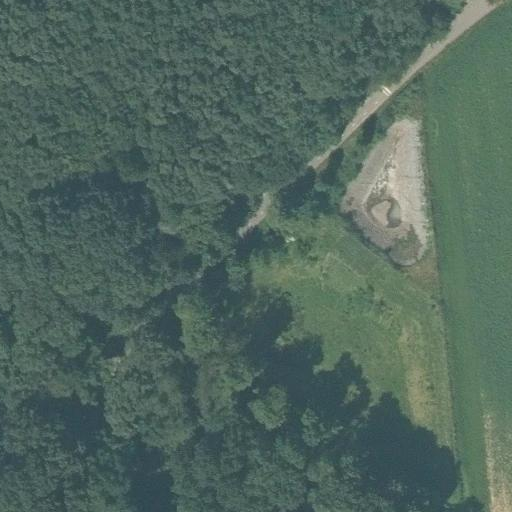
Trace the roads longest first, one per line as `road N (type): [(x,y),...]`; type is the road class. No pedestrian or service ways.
road 1 (unclassified): [(0,431),(74,404),(170,293),(422,51),(486,0)]
road 2 (track): [(335,511),(335,501),(205,350),(170,293)]
